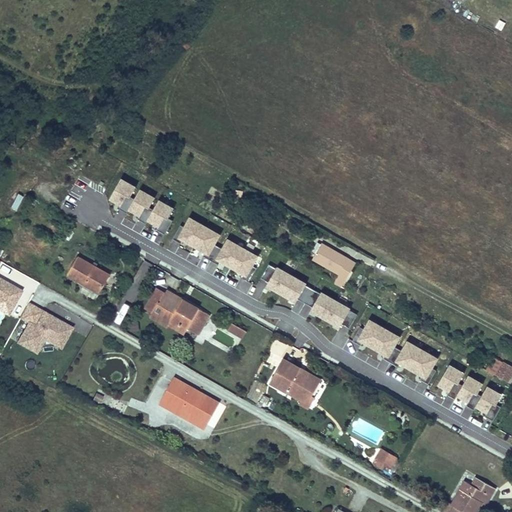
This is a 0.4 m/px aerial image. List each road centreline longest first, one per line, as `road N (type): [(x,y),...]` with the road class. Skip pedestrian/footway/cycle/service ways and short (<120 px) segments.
road 1 (residential): [(96,218),(252,309),(307,328),(332,354),(511,452)]
road 2 (unknown): [(297,433),(440,511)]
